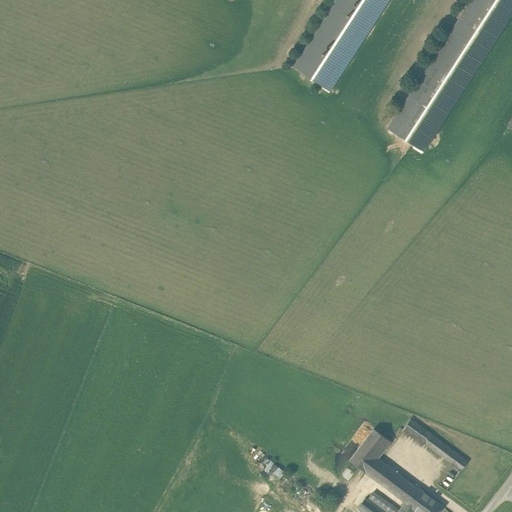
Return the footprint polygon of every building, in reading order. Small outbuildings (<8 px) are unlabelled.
[(338,0),(295,67),(331,91),(390,0),(338,0)] [(511,0),(471,0),(388,128),(423,151),(511,12),(511,0)] [(430,430),(410,416),(401,427),(421,442),(422,440),(430,430)] [(373,427),(349,460),(366,472),(377,457),(390,439),(373,427)] [(438,436),(430,430),(422,440),(430,446),(438,436)] [(459,452),(438,436),(430,446),(452,462),(459,452)] [(468,459),(459,452),(452,462),(460,469),(468,459)] [(388,464),(377,457),(366,472),(377,480),(388,464)] [(273,462),(265,475),(276,482),(284,470),(273,462)] [(429,495),(388,464),(377,480),(405,501),(414,507),(418,510),(429,495)] [(396,511),(389,511),(366,495),(359,505),(368,511),(410,511),(414,507),(405,501),(396,511)] [(437,511),(443,505),(429,495),(418,510),(420,511),(437,511)]
